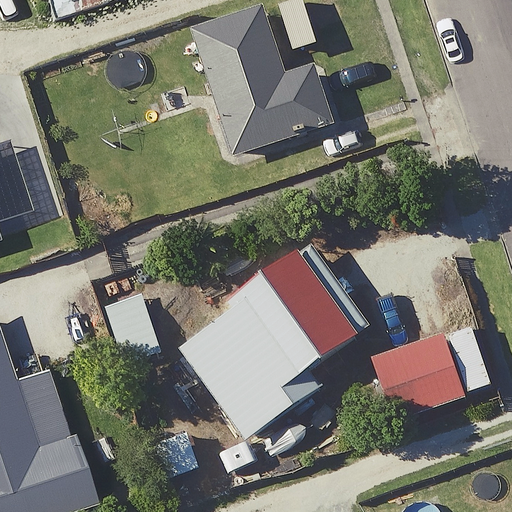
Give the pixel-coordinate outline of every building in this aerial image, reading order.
[(48,0),(58,21),(82,11),(108,0),(48,0)] [(288,70),(267,6),(199,28),(242,161),(344,128),(322,59),(288,70)] [(335,298),(300,250),(167,348),(237,444),(312,389),(299,372),(358,328),(335,298)] [(169,294),(149,320),(173,340),(194,314),(169,294)] [(455,401),(435,342),(368,364),(387,423),(455,401)] [(5,382),(0,368),(0,511),(71,511),(84,508),(39,371),(5,382)]
